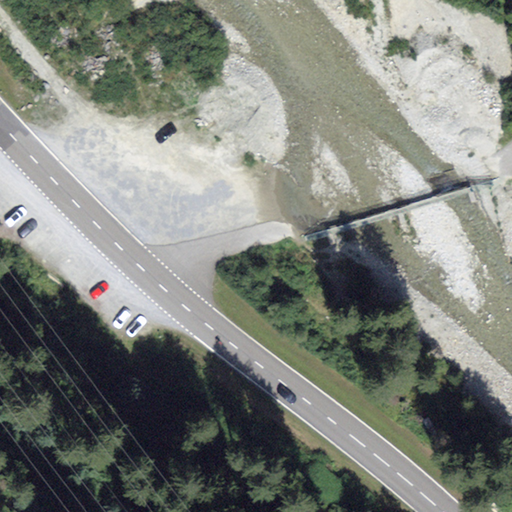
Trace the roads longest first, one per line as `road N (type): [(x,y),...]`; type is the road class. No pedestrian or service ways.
road 1 (primary): [(439,511),(149,276),(0,122)]
road 2 (track): [(511,155),(149,276)]
